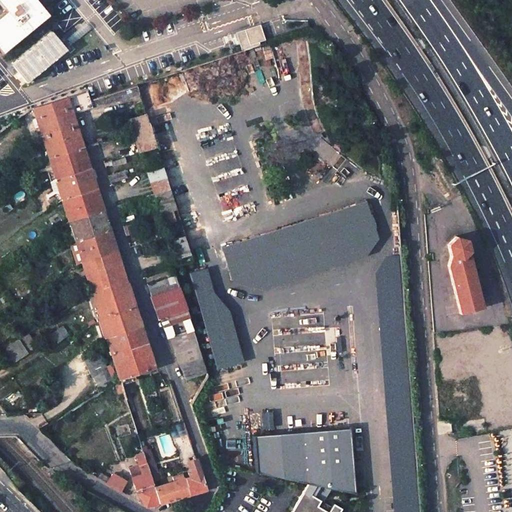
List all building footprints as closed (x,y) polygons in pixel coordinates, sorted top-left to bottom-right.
[(0,0),(0,1),(5,8),(0,12),(0,48),(1,50),(48,12),(37,0),(0,0)] [(261,40),(258,29),(246,32),(250,44),(261,40)] [(65,47),(51,30),(11,62),(25,79),(65,47)] [(128,106),(140,101),(134,85),(90,101),(93,109),(125,98),(128,106)] [(84,92),(63,98),(68,116),(87,109),(87,101),(84,92)] [(63,98),(28,109),(37,138),(72,128),(68,116),(63,98)] [(154,148),(143,113),(126,118),(137,153),(154,148)] [(72,128),(37,138),(44,160),(79,149),(76,139),(72,128)] [(79,149),(44,160),(50,180),(85,169),(82,159),(79,149)] [(151,195),(167,190),(160,167),(144,173),(151,195)] [(85,169),(50,180),(57,201),(92,191),(89,181),(85,169)] [(114,174),(103,178),(106,185),(116,182),(114,174)] [(167,190),(151,195),(155,208),(171,202),(167,190)] [(92,191),(57,201),(64,222),(99,212),(95,200),(92,191)] [(375,235),(364,203),(220,251),(229,280),(259,287),(362,253),(375,235)] [(99,212),(64,222),(70,243),(106,232),(102,222),(99,212)] [(109,243),(106,232),(70,243),(77,263),(112,253),(109,243)] [(187,255),(181,236),(168,240),(174,259),(187,255)] [(448,258),(445,267),(458,316),(481,310),(466,254),(467,252),(464,241),(453,238),(445,247),(446,252),(448,258)] [(112,253),(77,263),(87,294),(123,284),(118,272),(112,253)] [(202,270),(187,274),(215,369),(239,363),(225,311),(209,293),(202,270)] [(140,288),(145,300),(160,295),(161,295),(157,283),(140,288)] [(123,284),(87,294),(96,317),(130,307),(127,297),(123,284)] [(161,295),(160,295),(145,300),(154,323),(162,320),(183,313),(176,290),(161,295)] [(130,307),(96,317),(102,338),(137,328),(133,317),(130,307)] [(183,313),(162,320),(168,338),(189,331),(183,313)] [(59,328),(48,335),(54,344),(65,337),(59,328)] [(137,328),(102,338),(110,362),(127,357),(126,350),(142,345),(140,338),(137,328)] [(163,339),(172,367),(172,368),(178,383),(203,374),(189,331),(168,338),(163,339)] [(24,337),(2,350),(11,364),(24,355),(23,354),(32,348),(24,337)] [(142,345),(126,350),(127,357),(145,352),(142,345)] [(127,357),(110,362),(116,381),(117,383),(121,382),(121,380),(131,377),(150,371),(147,361),(145,352),(127,357)] [(94,353),(79,361),(88,379),(92,377),(100,388),(111,382),(108,377),(106,378),(94,353)] [(131,377),(121,380),(121,382),(117,383),(117,386),(132,381),(131,377)] [(122,387),(118,388),(122,402),(127,401),(122,387)] [(468,411),(468,387),(453,388),(453,402),(448,402),(448,411),(468,411)] [(353,493),(348,427),(251,435),(254,473),(284,479),(306,483),(328,488),(353,493)] [(138,453),(132,455),(138,475),(128,479),(131,489),(144,506),(153,503),(150,491),(138,453)] [(192,459),(182,463),(186,474),(187,474),(188,479),(179,482),(185,495),(193,493),(202,490),(192,459)] [(105,480),(76,463),(72,465),(99,481),(117,492),(122,483),(107,475),(105,480)] [(150,491),(153,503),(171,498),(185,495),(179,482),(150,491)] [(328,488),(306,483),(288,511),(337,511),(340,508),(331,502),(329,506),(321,501),(328,488)]
